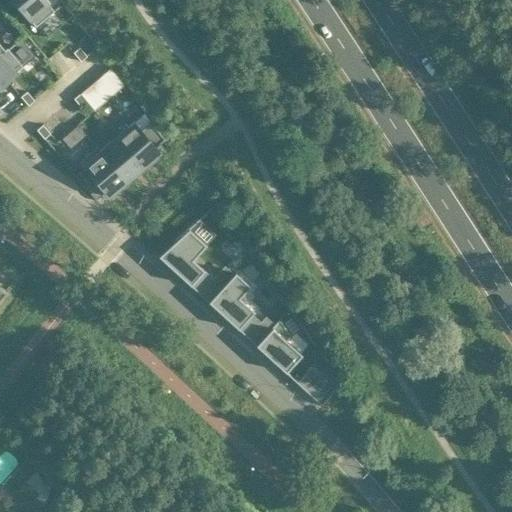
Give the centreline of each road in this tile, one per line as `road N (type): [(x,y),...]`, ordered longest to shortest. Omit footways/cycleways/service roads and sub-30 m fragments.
road 1 (unclassified): [(389,511),(301,413),(0,146)]
road 2 (trunk): [(310,0),(511,309)]
road 3 (trunk): [(511,213),(373,0)]
